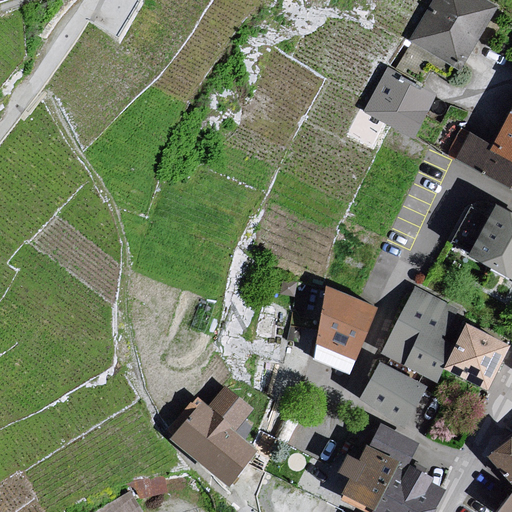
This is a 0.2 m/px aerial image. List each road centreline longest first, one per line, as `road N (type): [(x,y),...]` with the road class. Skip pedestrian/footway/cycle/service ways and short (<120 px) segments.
road 1 (residential): [(438,511),(511,357)]
road 2 (track): [(91,0),(0,132)]
